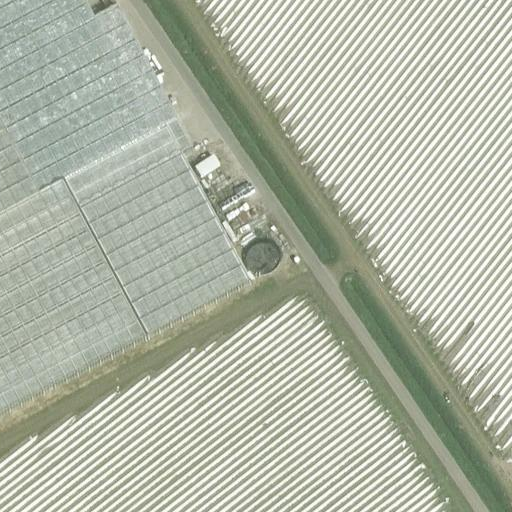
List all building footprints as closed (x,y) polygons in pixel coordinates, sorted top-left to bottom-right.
[(94,21),(82,0),(0,0),(0,118),(42,197),(178,124),(116,9),(94,21)] [(0,118),(0,219),(42,197),(0,118)] [(182,158),(78,214),(147,342),(251,287),(182,158)] [(78,214),(0,255),(0,340),(35,406),(149,345),(147,342),(78,214)] [(0,340),(0,424),(35,406),(0,340)]
